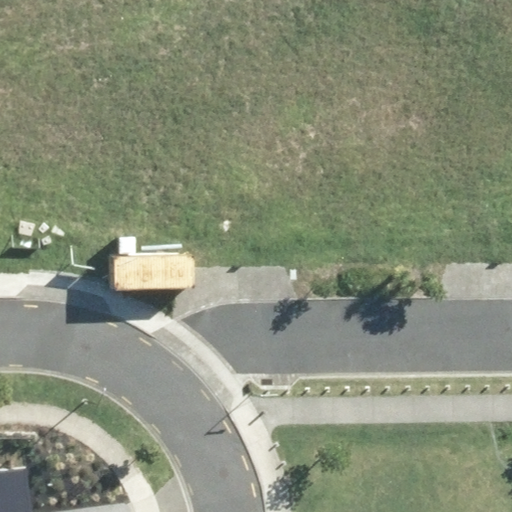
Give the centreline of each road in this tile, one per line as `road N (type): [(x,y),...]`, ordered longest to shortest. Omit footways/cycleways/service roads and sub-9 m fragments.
road 1 (residential): [(163,380),(190,346),(230,326),(511,320)]
road 2 (residential): [(0,331),(85,333),(163,380)]
road 3 (residential): [(163,380),(197,429),(227,511)]
